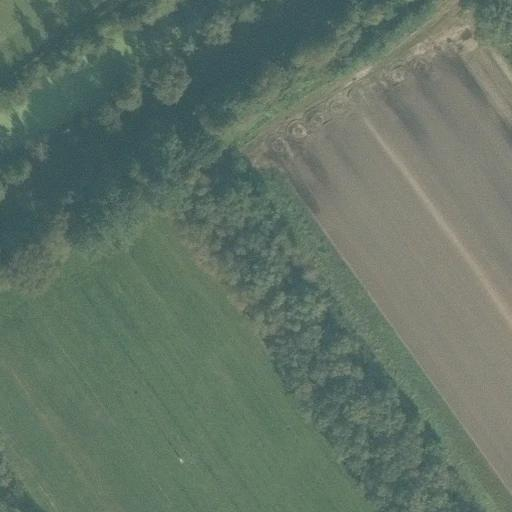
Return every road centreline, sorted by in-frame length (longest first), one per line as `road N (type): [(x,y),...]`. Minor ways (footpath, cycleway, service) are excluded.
road 1 (track): [(456,0),(340,87),(511,329)]
road 2 (track): [(325,0),(0,222)]
